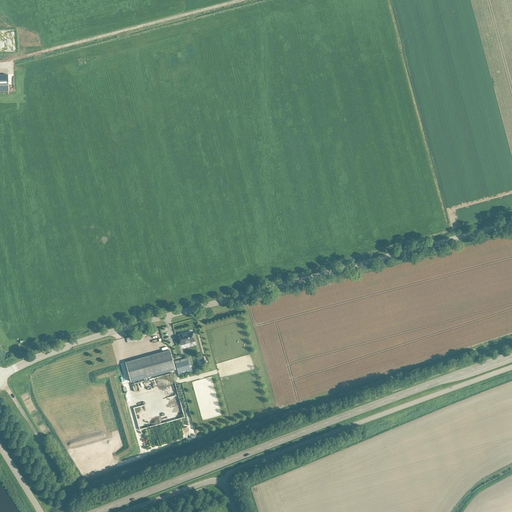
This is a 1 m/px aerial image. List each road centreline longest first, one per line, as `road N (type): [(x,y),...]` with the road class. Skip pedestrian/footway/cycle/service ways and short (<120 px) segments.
road 1 (unclassified): [(1,378),(92,336),(511,224)]
road 2 (secondary): [(216,465),(511,356)]
road 3 (unclassified): [(236,469),(511,367)]
road 4 (secondary): [(96,511),(216,465)]
